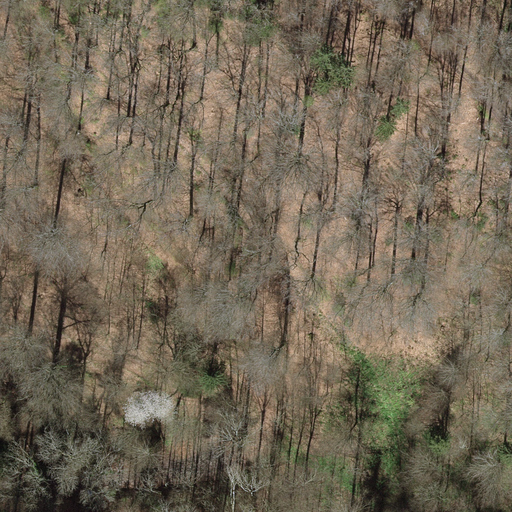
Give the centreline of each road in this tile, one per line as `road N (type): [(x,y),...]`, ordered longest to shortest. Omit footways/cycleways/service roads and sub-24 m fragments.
road 1 (track): [(0,4),(46,103),(258,377),(269,410),(266,441),(238,464),(0,484)]
road 2 (track): [(50,0),(75,37),(258,226),(383,383),(397,413),(403,468),(374,511)]
